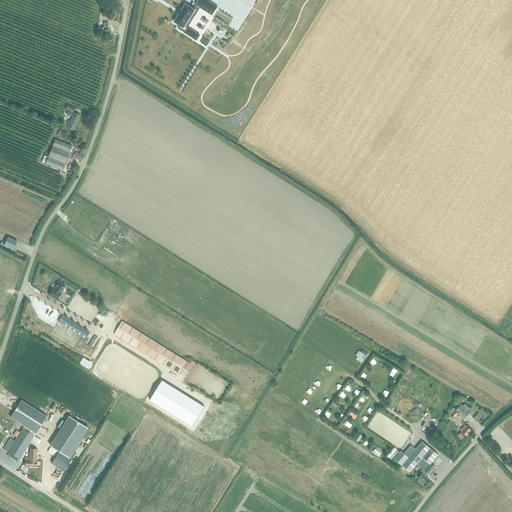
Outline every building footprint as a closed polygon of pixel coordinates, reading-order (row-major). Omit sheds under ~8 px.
[(206,0),(198,0),(196,5),(197,6),(200,8),(213,16),(215,17),(218,12),(216,10),(218,7),(206,0)] [(160,5),(151,1),(144,16),(151,19),(152,16),(154,17),(160,5)] [(175,22),(174,22),(175,23),(175,22),(180,26),(179,28),(185,32),(184,33),(197,40),(200,35),(188,28),(199,9),(200,8),(197,6),(196,7),(195,7),(194,10),(186,5),(186,4),(185,5),(182,11),(181,11),(181,10),(181,11),(178,15),(178,16),(175,22)] [(65,109),(73,113),(75,108),(67,105),(65,109)] [(75,130),(81,116),(75,113),(71,122),(68,121),(67,124),(69,125),(68,128),(75,130)] [(41,162),(46,164),(62,171),(72,147),(56,140),(49,157),(44,155),(41,162)] [(17,242),(8,237),(4,246),(13,250),(17,242)] [(53,288),(49,295),(57,300),(61,293),(61,292),(65,285),(59,281),(54,289),(53,288)] [(86,339),(90,333),(62,315),(58,322),(86,339)] [(178,374),(186,361),(122,321),(114,334),(178,374)] [(205,407),(162,381),(150,400),(192,427),(205,407)] [(10,417),(36,433),(47,416),(21,400),(10,417)] [(464,420),(470,413),(461,405),(456,410),(455,411),(464,420)] [(426,412),(428,414),(430,410),(425,408),(419,419),(422,421),(426,412)] [(68,416),(50,444),(70,457),(88,428),(68,416)] [(430,426),(426,424),(424,426),(431,430),(433,428),(434,429),(439,420),(435,417),(430,426)] [(466,436),(471,430),(464,425),(459,430),(461,432),(460,433),(459,433),(457,436),(461,440),(465,435),(466,436)] [(32,440),(34,436),(22,428),(20,433),(17,438),(15,441),(10,438),(3,449),(19,460),(32,440)] [(400,451),(394,459),(402,466),(402,465),(410,472),(417,464),(424,471),(425,471),(422,474),(422,473),(418,478),(419,479),(417,481),(422,485),(424,483),(424,484),(428,479),(426,476),(428,474),(429,474),(435,467),(431,463),(438,455),(422,442),(415,450),(411,446),(410,447),(406,452),(404,454),(400,451)] [(55,457),(59,452),(51,447),(48,452),(55,457)] [(37,467),(37,457),(36,457),(37,449),(30,448),(29,458),(25,458),(24,466),(37,467)] [(372,451),(380,456),(382,454),(374,448),(372,451)] [(392,459),(399,451),(397,449),(389,458),(392,459)] [(64,472),(72,460),(59,452),(51,464),(64,472)]
